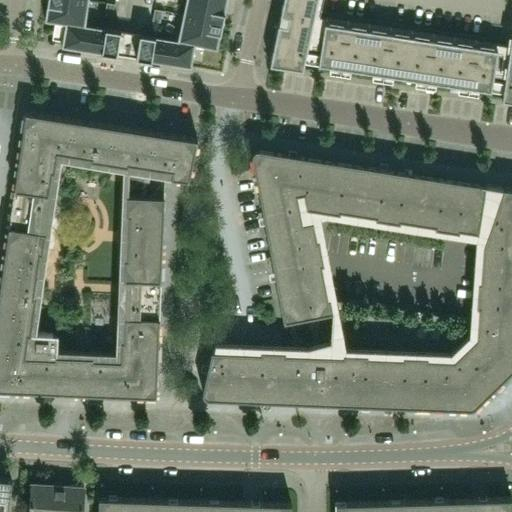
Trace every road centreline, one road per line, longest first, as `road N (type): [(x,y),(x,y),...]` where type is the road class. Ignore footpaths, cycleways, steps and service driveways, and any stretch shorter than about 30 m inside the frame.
road 1 (unclassified): [(0,445),(315,457)]
road 2 (residential): [(511,140),(239,98)]
road 3 (residential): [(239,98),(9,65)]
road 4 (unclassified): [(315,457),(511,450)]
